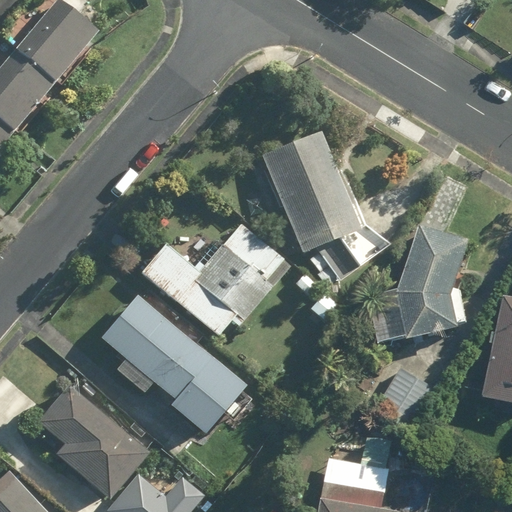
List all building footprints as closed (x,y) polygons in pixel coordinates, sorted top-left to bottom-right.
[(55,0),(58,2),(0,70),(0,157),(102,35),(83,18),(93,7),(84,0),(55,0)] [(322,137),(264,158),(300,258),(313,254),(336,286),(390,250),(361,224),(342,172),(335,174),(322,137)] [(165,246),(140,275),(215,340),(228,325),(236,332),(288,271),(239,228),(207,265),(201,260),(193,269),(165,246)] [(375,310),(382,347),(471,330),(464,294),(459,295),(475,244),(423,228),(399,306),(375,310)] [(244,390),(138,297),(131,306),(129,306),(128,306),(127,306),(126,306),(125,306),(124,306),(123,306),(122,307),(121,307),(120,308),(119,308),(118,309),(117,309),(116,310),(115,311),(114,312),(113,313),(112,314),(111,315),(111,316),(110,317),(110,318),(109,319),(109,320),(109,321),(108,322),(108,323),(108,324),(108,325),(108,326),(108,328),(108,329),(108,330),(109,331),(100,341),(118,357),(109,367),(142,395),(151,384),(165,396),(160,401),(202,438),(244,390)] [(511,298),(506,297),(487,398),(511,402),(511,298)] [(441,387),(403,363),(374,410),(412,433),(441,387)] [(150,458),(67,388),(35,426),(63,449),(54,460),(110,506),(150,458)] [(383,511),(391,469),(330,459),(321,511),(383,511)] [(43,511),(6,470),(0,475),(0,511),(43,511)] [(430,511),(437,477),(421,474),(414,511),(430,511)]
